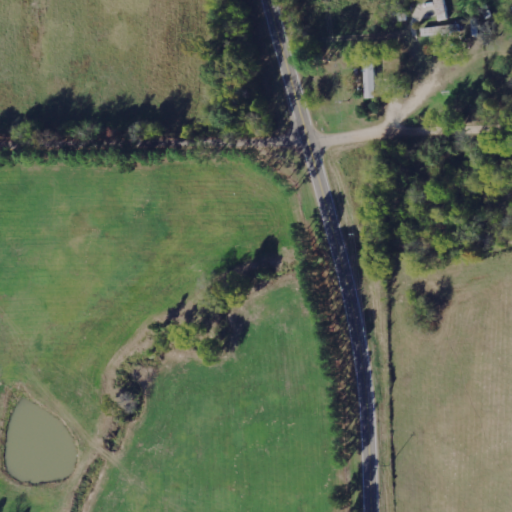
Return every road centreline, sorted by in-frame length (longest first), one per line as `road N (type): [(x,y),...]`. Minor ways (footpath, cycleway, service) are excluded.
road 1 (secondary): [(374,511),(367,377),(343,244),(273,0)]
road 2 (residential): [(511,130),(406,142),(335,142),(316,134),(306,144),(282,145),(0,146)]
